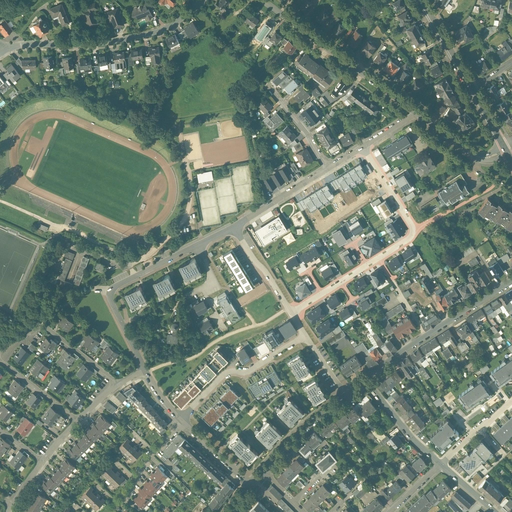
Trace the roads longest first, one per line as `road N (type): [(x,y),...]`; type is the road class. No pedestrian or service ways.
road 1 (residential): [(202,0),(151,31),(2,46)]
road 2 (residential): [(417,113),(259,0)]
road 3 (residential): [(201,246),(113,290),(142,372)]
road 4 (tertiary): [(365,379),(511,281)]
road 5 (residential): [(184,421),(226,373),(249,371),(305,335)]
road 6 (residential): [(0,353),(44,323),(119,383)]
road 7 (residential): [(377,259),(409,238),(412,227),(362,147)]
road 8 (residential): [(107,511),(184,421)]
